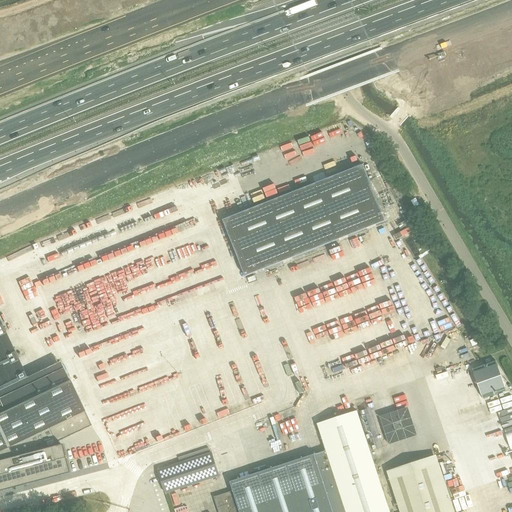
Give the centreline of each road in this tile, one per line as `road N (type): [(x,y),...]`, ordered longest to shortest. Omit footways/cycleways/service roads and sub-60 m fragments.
road 1 (motorway): [(0,211),(511,9)]
road 2 (motorway): [(0,170),(444,0)]
road 3 (unclassified): [(511,335),(400,142),(351,100),(302,0)]
road 4 (motorway): [(339,0),(0,131)]
road 5 (unknown): [(486,511),(464,438),(421,367),(301,398)]
road 6 (unknown): [(283,365),(392,328),(403,312),(379,288),(357,284),(287,305)]
road 7 (unknown): [(23,277),(205,202)]
road 8 (unknown): [(214,225),(33,298)]
road 9 (unknown): [(229,265),(51,336)]
road 10 (motorway): [(225,0),(65,61)]
road 11 (unknown): [(238,286),(96,337)]
road 12 (unknown): [(245,467),(229,424),(301,398)]
